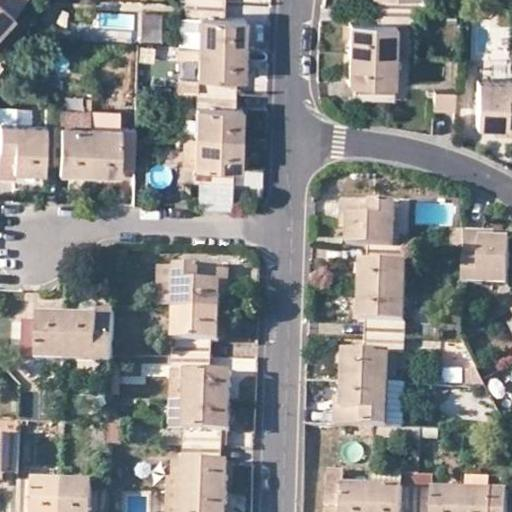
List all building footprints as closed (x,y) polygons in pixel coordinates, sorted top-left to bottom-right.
[(0,0),(0,27),(13,13),(0,0)] [(225,16),(226,1),(202,0),(185,0),(184,16),(198,16),(197,46),(244,48),(246,17),(225,16)] [(378,0),(378,8),(417,9),(430,10),(430,0),(378,0)] [(416,24),(417,9),(378,8),(378,22),(349,21),(348,52),(394,53),(410,53),(411,24),(416,24)] [(176,45),(180,45),(197,46),(198,16),(184,16),(178,15),(176,45)] [(197,46),(180,45),(179,74),(196,75),(197,46)] [(243,78),(244,48),(197,46),(196,75),(196,91),(236,93),(236,77),(243,78)] [(393,98),(394,53),(348,52),(347,81),(354,81),(353,97),(393,98)] [(511,80),(478,80),(476,123),(506,124),(505,133),(511,133),(511,80)] [(453,91),(434,90),(434,100),(433,108),(452,109),(453,91)] [(236,107),(236,93),(196,91),(194,137),(241,139),(242,107),(236,107)] [(0,106),(0,122),(31,123),(32,108),(0,106)] [(90,126),(91,110),(60,109),(60,125),(90,126)] [(91,110),(90,126),(119,127),(120,111),(91,110)] [(44,164),(45,124),(31,123),(0,122),(0,177),(13,178),(13,168),(43,169),(44,164)] [(89,172),(90,126),(60,125),(45,124),(44,164),(59,164),(58,171),(89,172)] [(90,126),(89,172),(119,173),(118,167),(134,167),(134,134),(135,127),(119,127),(90,126)] [(183,165),(194,166),(194,137),(184,136),(183,165)] [(240,168),(241,139),(194,137),(194,166),(193,181),(199,181),(233,183),(234,167),(240,168)] [(233,183),(199,181),(198,204),(232,206),(233,183)] [(396,203),(342,201),(342,216),(351,216),(350,247),(369,248),(394,249),(396,203)] [(482,232),(467,232),(466,250),(465,285),(508,287),(510,242),(481,241),(482,232)] [(394,249),(369,248),(369,262),(361,262),(360,292),(409,294),(410,249),(394,249)] [(160,311),(175,312),(176,266),(161,265),(160,311)] [(229,283),(230,268),(176,266),(175,312),(221,313),(222,283),(229,283)] [(409,294),(360,292),(359,322),(366,322),(366,336),(407,338),(409,294)] [(99,319),(69,317),(67,363),(113,365),(113,353),(115,310),(99,310),(99,319)] [(221,313),(175,312),(173,355),(214,357),(214,344),(220,344),(221,313)] [(69,317),(40,316),(40,323),(24,322),(23,361),(67,363),(69,317)] [(407,338),(366,336),(365,352),(345,352),(345,381),(392,382),(392,353),(407,353),(407,338)] [(187,371),(186,402),(231,403),(232,373),(213,372),(214,357),(173,355),(172,370),(187,371)] [(392,382),(345,381),(343,412),(335,411),(334,426),(375,427),(390,428),(392,382)] [(166,432),(166,445),(185,446),(224,447),(225,433),(230,433),(231,403),(186,402),(171,401),(170,432),(166,432)] [(20,434),(0,433),(0,480),(3,480),(3,474),(19,474),(20,434)] [(224,447),(185,446),(183,492),(228,493),(229,463),(223,463),(224,447)] [(346,473),(329,472),(327,511),(371,511),(373,487),(346,486),(346,473)] [(417,511),(419,476),(373,474),(373,487),(371,511),(417,511)] [(435,476),(419,476),(417,511),(462,511),(464,490),(435,489),(435,476)] [(63,511),(64,482),(18,480),(17,511),(63,511)] [(109,483),(64,482),(63,511),(108,511),(109,489),(109,483)] [(507,511),(509,491),(464,490),(462,511),(507,511)] [(166,511),(182,511),(183,492),(167,492),(166,511)] [(227,511),(228,493),(183,492),(182,511),(227,511)]
